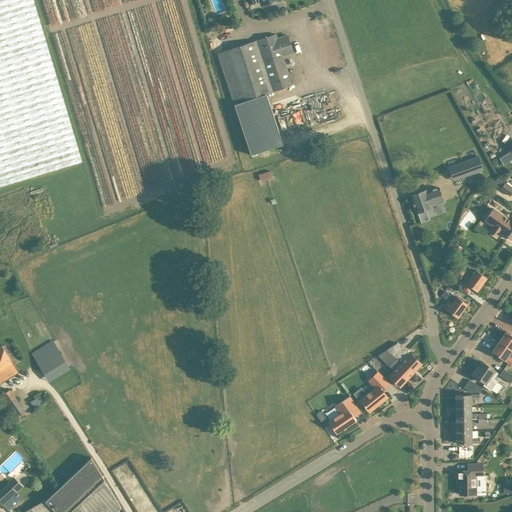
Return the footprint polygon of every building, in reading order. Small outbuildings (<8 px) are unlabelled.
[(0,0),(0,186),(82,162),(33,0),(0,0)] [(283,144),(266,94),(292,85),(283,55),(293,52),(288,35),(277,38),(276,34),(230,49),(217,53),(251,154),(283,144)] [(474,154),(454,161),(459,174),(479,167),(474,154)] [(509,161),(505,155),(500,158),(504,165),(509,161)] [(270,170),(259,174),(261,180),(272,176),(270,170)] [(495,185),(501,189),(505,182),(506,181),(501,177),(495,185)] [(511,192),(511,186),(505,182),(501,189),(510,195),(511,192)] [(426,192),(426,190),(411,195),(417,213),(418,212),(421,222),(430,219),(426,210),(432,208),(431,206),(444,201),(439,187),(426,192)] [(497,236),(501,231),(511,239),(511,217),(510,220),(493,207),(484,220),(493,226),(490,231),(497,236)] [(452,241),(448,247),(450,248),(446,254),(454,259),(462,248),(452,241)] [(458,265),(455,264),(450,271),(460,278),(465,271),(464,270),(469,263),(462,259),(458,265)] [(468,274),(463,281),(477,291),(487,278),(476,270),(471,277),(468,274)] [(451,292),(455,286),(450,283),(446,288),(451,292)] [(452,303),(449,300),(444,307),(458,317),(467,304),(457,296),(452,303)] [(499,342),(511,350),(511,349),(511,335),(506,331),(499,342)] [(47,381),(69,370),(55,340),(32,351),(47,381)] [(412,373),(422,363),(411,353),(410,354),(405,350),(398,342),(388,349),(398,359),(403,363),(412,373)] [(492,351),(511,365),(511,364),(511,359),(507,356),(511,350),(499,342),(492,351)] [(0,382),(18,371),(2,346),(0,346),(0,382)] [(388,349),(378,355),(395,371),(390,376),(400,386),(412,373),(403,363),(398,359),(388,349)] [(473,374),(485,383),(490,376),(494,379),(498,373),(482,362),(473,374)] [(499,374),(511,382),(511,374),(503,369),(499,374)] [(472,393),(478,385),(469,379),(464,387),(472,393)] [(378,385),(360,400),(369,412),(388,396),(378,385)] [(14,417),(25,410),(11,390),(0,397),(14,417)] [(456,394),(456,407),(471,407),(471,400),(480,400),(479,394),(456,394)] [(46,402),(42,395),(31,402),(35,409),(46,402)] [(360,412),(355,403),(349,396),(335,406),(340,413),(328,421),(337,434),(356,420),(354,416),(360,412)] [(456,419),(461,419),(472,419),(471,407),(456,407),(456,419)] [(456,419),(456,431),(472,431),(472,419),(461,419),(456,419)] [(457,443),(462,443),(480,444),(480,439),(472,439),(472,431),(456,431),(457,443)] [(69,511),(72,510),(74,511),(99,511),(100,511),(97,507),(101,504),(106,510),(107,509),(109,511),(116,511),(121,508),(91,457),(60,486),(49,496),(45,501),(25,511),(69,511)] [(460,494),(465,494),(477,494),(477,476),(483,476),(483,463),(467,464),(468,470),(457,470),(457,479),(460,479),(460,494)] [(22,486),(14,477),(0,490),(0,501),(2,504),(11,496),(18,504),(23,498),(17,492),(22,486)] [(511,493),(511,484),(503,485),(504,494),(511,493)]
